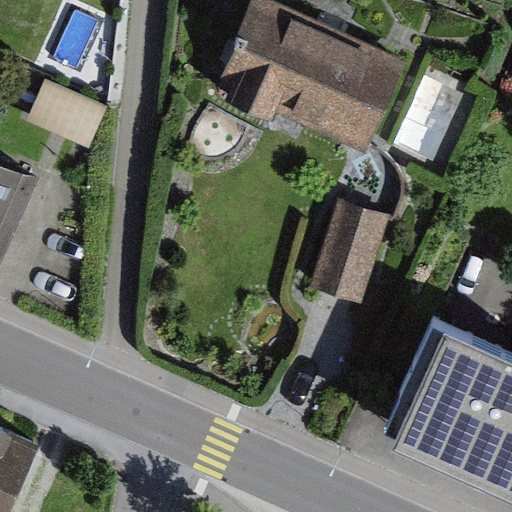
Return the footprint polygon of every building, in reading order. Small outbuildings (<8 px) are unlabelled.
[(0,0),(0,40),(7,43),(22,0),(0,0)] [(395,100),(244,28),(195,129),(346,201),(395,100)] [(441,160),(470,93),(432,77),(404,144),(441,160)] [(47,79),(36,119),(100,138),(112,98),(47,79)] [(0,263),(38,179),(0,162),(0,263)] [(389,228),(338,211),(310,291),(334,299),(361,308),(389,228)] [(369,474),(448,511),(511,511),(511,391),(428,351),(369,474)] [(0,511),(4,511),(36,442),(0,426),(0,511)]
